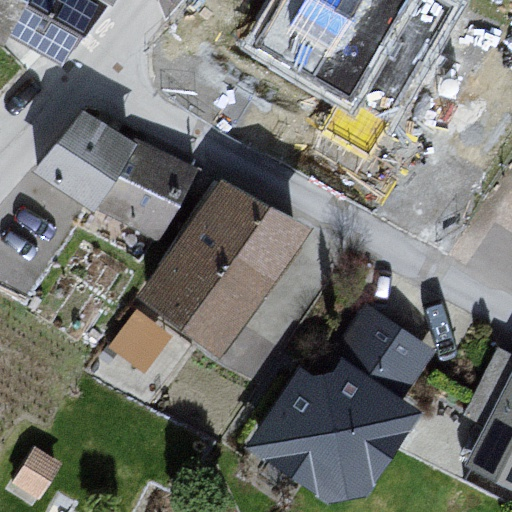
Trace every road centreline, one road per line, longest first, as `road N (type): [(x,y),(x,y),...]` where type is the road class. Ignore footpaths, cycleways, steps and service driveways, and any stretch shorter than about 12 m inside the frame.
road 1 (residential): [(511,314),(126,96),(92,63)]
road 2 (residential): [(0,166),(92,63)]
